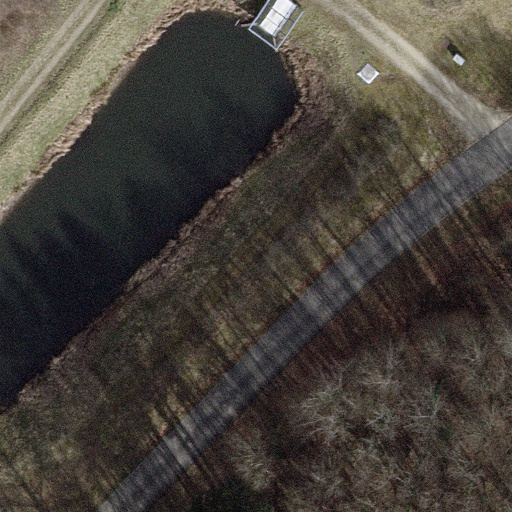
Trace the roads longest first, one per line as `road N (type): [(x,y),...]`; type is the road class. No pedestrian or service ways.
road 1 (track): [(107,511),(337,272),(511,143)]
road 2 (track): [(501,151),(447,95),(322,0)]
road 3 (track): [(81,0),(0,95)]
